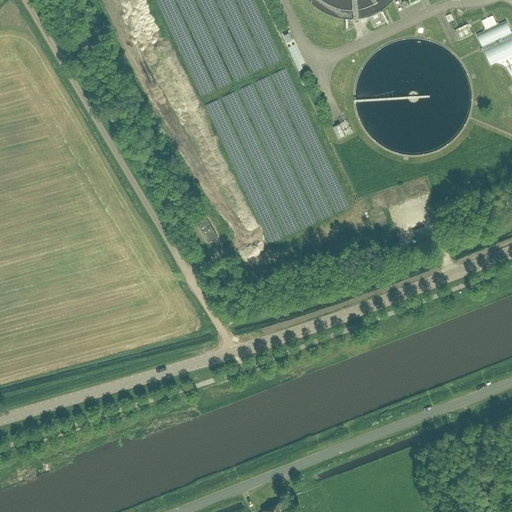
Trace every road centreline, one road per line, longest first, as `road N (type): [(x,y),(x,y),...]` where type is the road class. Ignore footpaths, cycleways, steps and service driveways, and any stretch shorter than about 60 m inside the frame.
road 1 (unclassified): [(233,351),(25,0)]
road 2 (unclassified): [(179,511),(511,381)]
road 3 (tertiary): [(233,351),(511,252)]
road 4 (tertiary): [(0,418),(233,351)]
